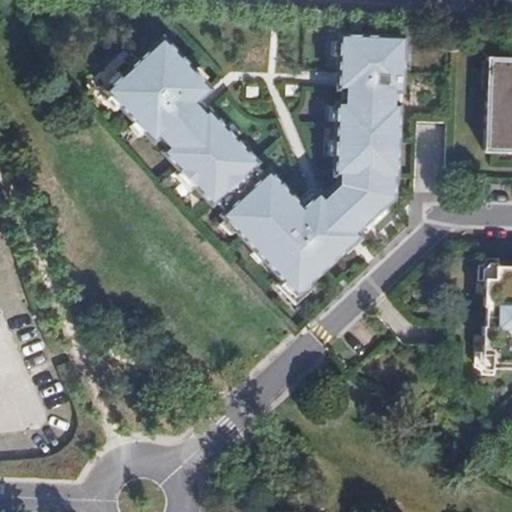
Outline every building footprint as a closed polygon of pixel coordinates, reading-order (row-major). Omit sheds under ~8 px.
[(212,212),(213,214),(227,228),(245,247),(253,256),(271,276),(277,283),(286,292),(302,277),(350,233),(347,230),(352,225),(375,203),(384,195),(385,174),(387,174),(389,105),(389,104),(386,104),(387,91),(392,91),(392,90),(394,38),(331,37),(331,43),(331,58),(329,89),(335,89),(335,102),(329,102),(329,106),(328,121),(328,139),(327,154),(326,172),(328,173),(328,180),(314,194),(309,189),(299,199),(287,198),(262,171),(259,167),(254,172),(245,162),(250,158),(200,104),(199,103),(197,106),(187,96),(193,91),(202,82),(195,75),(185,64),(153,29),(111,68),(99,79),(94,84),(99,89),(109,100),(123,116),(134,127),(143,137),(147,133),(156,143),(152,147),(169,165),(186,184),(203,202),(204,200),(213,210),(212,212)] [(511,59),(483,58),(483,63),(481,92),(479,154),(511,155),(511,59)] [(185,64),(195,75),(200,70),(190,59),(185,64)] [(99,79),(111,68),(106,63),(95,74),(99,79)] [(481,92),(483,63),(476,63),(474,91),(481,92)] [(109,100),(99,89),(93,94),(104,105),(109,100)] [(203,102),(193,91),(187,96),(197,106),(199,103),(200,104),(203,102)] [(134,127),(123,116),(118,121),(128,132),(134,127)] [(186,184),(169,165),(164,170),(181,189),(186,184)] [(375,203),(352,225),(356,230),(380,208),(375,203)] [(227,228),(213,214),(206,220),(220,235),(227,228)] [(253,256),(245,247),(240,252),(248,261),(253,256)] [(469,284),(476,285),(476,280),(486,280),(486,270),(491,270),(491,261),(481,261),(480,263),(480,265),(479,267),(478,268),(476,269),(475,270),(473,271),(471,271),(469,271),(469,284)] [(475,329),(474,354),(474,359),(484,359),(484,371),(488,371),(511,372),(511,270),(491,270),(486,270),(486,280),(476,280),(476,285),(475,310),(481,310),(481,330),(475,329)] [(264,283),(280,299),(278,292),(277,283),(271,276),(264,283)] [(278,292),(280,299),(286,306),(309,285),(302,277),(286,292),(277,283),(278,292)] [(474,359),(474,354),(468,354),(467,369),(468,369),(470,370),(471,370),(473,371),(474,372),(475,374),(476,375),(476,377),(476,378),(488,379),(488,371),(484,371),(484,359),(474,359)]
